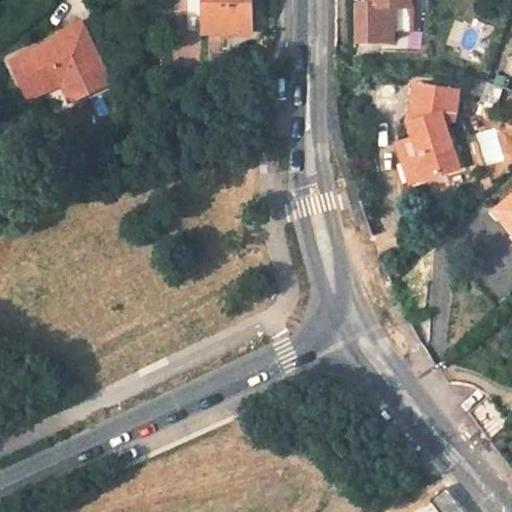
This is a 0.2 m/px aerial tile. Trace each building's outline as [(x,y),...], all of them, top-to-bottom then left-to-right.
[(245,19),(246,0),(203,0),(203,28),(222,28),(222,19),(245,19)] [(391,7),(357,7),(357,42),(390,43),(391,7)] [(414,31),(413,8),(397,9),(398,32),(414,31)] [(245,19),(222,19),(222,28),(245,29),(245,19)] [(110,86),(86,29),(10,63),(24,99),(59,85),(68,105),(110,86)] [(457,122),(460,90),(418,84),(413,117),(413,122),(418,122),(423,136),(416,138),(401,143),(413,182),(461,167),(448,124),(457,122)] [(500,91),(483,85),(473,113),(490,119),(500,91)] [(418,122),(413,122),(416,138),(423,136),(418,122)] [(511,199),(499,212),(511,226),(511,199)] [(509,420),(486,394),(466,412),(489,439),(509,420)]
